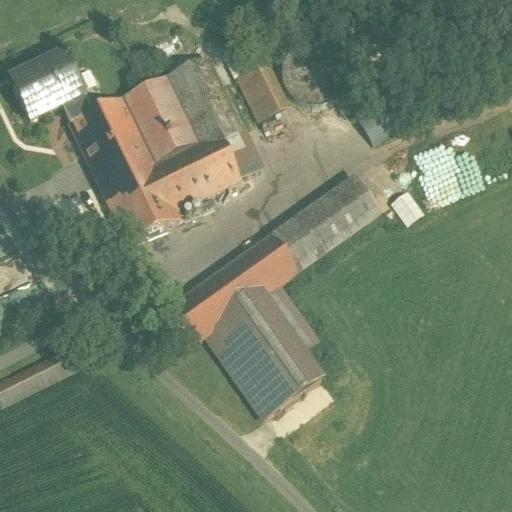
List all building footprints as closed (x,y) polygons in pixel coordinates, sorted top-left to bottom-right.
[(66,65),(10,94),(33,137),(49,128),(68,134),(128,257),(282,178),(259,129),(281,119),(252,74),(234,84),(211,62),(91,113),(66,65)] [(370,147),(409,128),(397,103),(358,122),(370,147)] [(338,384),(280,305),(384,223),(351,186),(151,311),(182,355),(202,343),(267,434),(338,384)] [(408,233),(426,219),(408,196),(390,210),(408,233)] [(51,361),(0,385),(0,413),(62,384),(51,361)]
